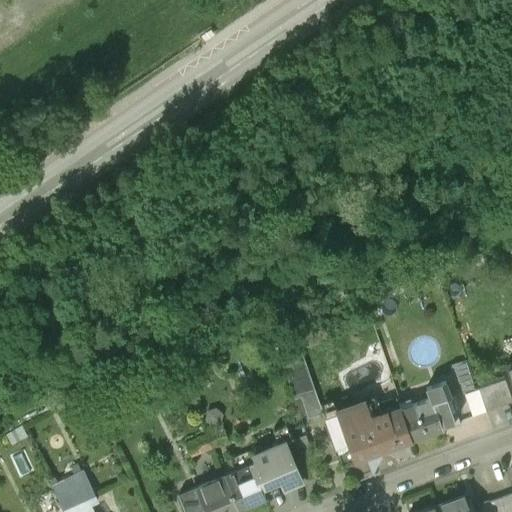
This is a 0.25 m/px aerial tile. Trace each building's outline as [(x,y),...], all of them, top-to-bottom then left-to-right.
[(301,352),(285,358),(297,396),(302,395),(313,391),(301,352)] [(505,380),(478,389),(485,410),(511,401),(505,380)] [(429,398),(400,408),(411,440),(442,429),(441,427),(454,422),(451,412),(455,411),(444,381),(425,388),(429,398)] [(485,410),(478,389),(465,394),(472,415),(485,410)] [(313,391),(302,395),(310,419),(321,416),(313,391)] [(354,460),(411,440),(400,408),(396,397),(369,407),(365,395),(335,406),(354,460)] [(354,460),(335,406),(324,410),(342,463),(354,460)] [(273,431),(279,444),(285,441),(285,442),(292,439),(286,426),(273,431)] [(223,427),(206,435),(212,449),(229,442),(223,427)] [(212,449),(206,435),(185,443),(191,458),(212,449)] [(251,464),(261,487),(279,479),(284,489),(302,482),(285,442),(285,441),(279,444),(252,455),(255,462),(251,464)] [(309,476),(319,472),(311,450),(301,454),(309,476)] [(75,477),(80,474),(75,464),(70,467),(75,477)] [(223,476),(238,509),(265,497),(261,487),(251,464),(223,476)] [(96,500),(82,473),(80,474),(75,477),(51,489),(62,511),(89,511),(87,505),(96,500)] [(223,476),(178,495),(184,511),(194,511),(204,508),(205,511),(231,511),(238,509),(223,476)] [(511,511),(511,494),(488,503),(491,511),(511,511)] [(437,507),(439,511),(491,511),(488,503),(472,508),(468,496),(437,507)]
